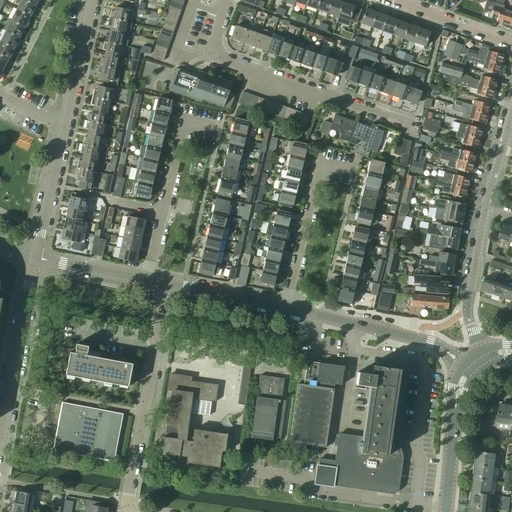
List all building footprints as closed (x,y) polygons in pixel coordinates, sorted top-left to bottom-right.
[(30,16),(35,6),(23,0),(16,0),(16,3),(19,4),(17,10),(30,16)] [(171,0),(169,6),(181,10),(183,5),(171,0)] [(308,0),(306,7),(317,10),(320,0),(308,0)] [(320,0),(317,10),(327,14),(332,0),(320,0)] [(333,0),(332,0),(327,14),(338,18),(343,3),(333,0)] [(343,3),(338,18),(349,22),(349,20),(353,21),(355,15),(352,14),(354,7),(343,3)] [(493,14),(491,20),(511,26),(511,12),(503,9),(504,6),(495,3),(491,13),(493,14)] [(169,6),(167,12),(179,16),(181,10),(169,6)] [(255,10),(249,8),(243,6),(241,10),(254,14),(255,10)] [(112,11),(110,18),(127,22),(129,10),(116,7),(115,12),(112,11)] [(371,28),(376,13),(365,9),(360,24),(371,28)] [(17,10),(11,21),(24,27),(30,16),(17,10)] [(167,12),(165,17),(177,22),(179,16),(167,12)] [(371,28),(382,32),(387,17),(376,13),(371,28)] [(165,17),(163,23),(175,27),(177,22),(165,17)] [(382,32),(393,35),(398,21),(387,17),(382,32)] [(110,18),(109,26),(112,26),(111,31),(129,35),(132,23),(127,22),(110,18)] [(11,21),(6,31),(19,38),(24,27),(11,21)] [(288,27),(290,23),(283,21),(280,29),(286,31),(288,27)] [(393,35),(403,39),(408,25),(398,21),(393,35)] [(163,23),(161,29),(173,33),(175,27),(163,23)] [(300,27),(290,23),(288,27),(299,31),(300,27)] [(419,28),(408,25),(403,39),(414,43),(419,28)] [(244,44),(249,31),(237,26),(232,40),(244,44)] [(430,32),(419,28),(414,43),(425,47),(430,32)] [(161,29),(159,34),(172,38),(173,33),(161,29)] [(6,31),(0,42),(14,49),(19,38),(6,31)] [(107,34),(105,42),(122,45),(127,46),(129,35),(111,31),(110,35),(107,34)] [(244,44),(256,48),(260,35),(249,31),(244,44)] [(323,35),(313,31),(311,36),(321,40),(323,35)] [(159,34),(157,40),(170,44),(172,38),(159,34)] [(272,39),(260,35),(256,48),(267,52),(272,39)] [(323,35),(321,39),(327,41),(333,44),(334,39),(328,37),(323,35)] [(267,52),(278,56),(283,43),(272,39),(267,52)] [(157,40),(156,45),(168,50),(170,44),(157,40)] [(371,41),(367,40),(365,46),(369,47),(375,49),(377,45),(371,42),(371,41)] [(457,59),(459,53),(462,45),(449,40),(444,54),(457,59)] [(341,55),(348,57),(352,46),(340,41),(338,46),(344,48),(341,55)] [(0,55),(8,59),(14,49),(0,42),(0,55)] [(106,54),(119,57),(122,45),(105,42),(104,49),(106,50),(106,54)] [(278,56),(289,60),(294,47),(283,43),(278,56)] [(165,56),(168,50),(156,45),(153,51),(165,56)] [(142,46),(140,53),(143,53),(149,55),(150,48),(142,46)] [(358,48),(352,46),(348,57),(353,59),(358,48)] [(289,60),(301,64),(306,51),(294,47),(289,60)] [(301,64),(312,68),(317,55),(318,51),(307,47),(306,51),(301,64)] [(134,49),(131,60),(138,61),(141,50),(134,49)] [(469,51),(468,56),(500,64),(503,56),(481,50),(479,54),(469,51)] [(165,56),(153,51),(151,57),(164,61),(165,56)] [(468,56),(459,53),(457,59),(444,54),(439,52),(437,59),(463,67),(465,60),(466,60),(484,65),(483,70),(498,74),(500,64),(468,56)] [(102,58),(100,65),(117,69),(119,57),(106,54),(105,59),(102,58)] [(330,54),(328,59),(323,72),(335,76),(341,59),(330,54)] [(0,55),(0,68),(3,70),(8,59),(0,55)] [(312,68),(323,72),(328,59),(317,55),(312,68)] [(390,65),(392,60),(382,57),(381,61),(383,62),(390,65)] [(434,70),(449,75),(449,76),(493,89),(496,80),(481,76),(479,81),(472,79),(470,76),(461,74),(463,67),(437,59),(434,70)] [(131,60),(129,72),(135,73),(138,62),(131,60)] [(403,64),(392,60),(390,65),(401,69),(403,64)] [(117,69),(100,65),(98,73),(101,74),(100,78),(114,81),(117,69)] [(363,71),(358,85),(369,89),(374,75),(373,75),(375,70),(365,66),(363,71)] [(346,80),(358,85),(363,71),(350,67),(346,80)] [(176,68),(176,69),(168,91),(190,99),(202,103),(203,101),(222,108),(222,107),(230,110),(235,94),(228,92),(231,82),(199,71),(198,76),(176,68)] [(369,89),(381,92),(385,79),(384,79),(385,76),(382,75),(383,72),(375,69),(373,75),(374,75),(369,89)] [(416,69),(414,74),(423,77),(425,72),(416,69)] [(448,81),(453,82),(478,89),(476,94),(491,99),(493,89),(449,76),(449,77),(448,81)] [(381,92),(392,96),(397,83),(385,79),(381,92)] [(392,96),(403,100),(408,87),(397,83),(392,96)] [(95,90),(93,97),(110,101),(112,89),(98,86),(97,90),(95,90)] [(420,91),(408,87),(403,100),(415,104),(420,91)] [(245,105),(249,94),(243,92),(239,103),(245,105)] [(245,105),(250,107),(254,96),(249,94),(245,105)] [(250,107),(256,109),(260,98),(254,96),(250,107)] [(94,105),(93,110),(107,113),(110,101),(93,97),(91,105),(94,105)] [(256,109),(261,111),(265,100),(260,98),(256,109)] [(155,111),(169,115),(171,103),(158,100),(155,111)] [(261,111),(267,113),(271,101),(265,100),(261,111)] [(454,104),(486,114),(489,105),(475,100),(473,106),(455,101),(454,104)] [(267,113),(272,115),(276,103),(271,101),(267,113)] [(272,115),(277,117),(281,105),(276,103),(272,115)] [(453,109),(462,112),(461,117),(483,123),(486,114),(454,104),(453,109)] [(277,117),(283,119),(287,107),(281,105),(277,117)] [(283,119),(288,121),(292,109),(287,107),(283,119)] [(288,121),(294,123),(298,111),(292,109),(288,121)] [(89,113),(88,121),(105,124),(107,113),(93,110),(92,114),(89,113)] [(155,111),(153,123),(166,127),(169,115),(155,111)] [(294,123),(299,125),(303,113),(298,111),(294,123)] [(309,115),(303,113),(299,125),(305,127),(309,115)] [(338,139),(349,143),(356,123),(334,115),(331,124),(324,121),(320,132),(328,135),(330,130),(340,133),(338,139)] [(425,117),(423,123),(439,127),(440,121),(425,117)] [(232,132),(249,137),(252,124),(235,120),(232,132)] [(89,129),(88,133),(102,136),(105,124),(88,121),(86,128),(89,129)] [(152,128),(150,135),(163,138),(166,127),(153,123),(147,122),(146,127),(152,128)] [(458,128),(457,132),(479,139),(482,129),(467,125),(460,122),(458,128)] [(362,148),(370,150),(379,127),(371,124),(369,128),(356,123),(349,143),(355,145),(357,140),(364,142),(362,148)] [(437,133),(439,127),(423,123),(422,129),(428,131),(427,136),(435,138),(436,133),(437,133)] [(127,129),(124,141),(129,142),(133,143),(135,135),(131,134),(132,131),(127,129)] [(232,132),(229,144),(243,147),(247,148),(249,137),(232,132)] [(479,139),(457,132),(456,137),(463,139),(462,143),(477,148),(479,139)] [(84,137),(83,144),(99,148),(102,136),(88,133),(87,137),(84,137)] [(415,139),(413,147),(420,149),(421,142),(429,144),(431,138),(420,134),(418,140),(415,139)] [(150,135),(147,147),(160,150),(163,138),(150,135)] [(271,137),(268,150),(273,151),(274,151),(277,139),(271,137)] [(398,138),(392,154),(399,156),(400,152),(405,140),(398,138)] [(400,157),(398,166),(405,168),(411,142),(405,140),(400,152),(399,156),(400,157)] [(284,154),(290,155),(304,158),(306,147),(293,143),(293,142),(287,141),(284,154)] [(84,152),(83,156),(97,159),(99,148),(83,144),(81,152),(84,152)] [(229,144),(227,156),(240,159),(243,147),(229,144)] [(147,147),(144,158),(158,161),(160,150),(147,147)] [(441,150),(440,154),(473,163),(475,153),(453,147),(451,152),(441,150)] [(414,148),(411,160),(418,161),(420,149),(414,148)] [(439,158),(448,161),(446,167),(455,169),(455,168),(470,172),(473,163),(440,154),(439,158)] [(301,170),(304,158),(290,155),(287,167),(301,170)] [(79,160),(78,167),(94,171),(97,159),(83,156),(82,161),(79,160)] [(227,156),(224,167),(237,171),(239,164),(243,165),(244,160),(240,159),(227,156)] [(139,157),(137,169),(142,170),(155,173),(158,161),(144,158),(139,157)] [(266,162),(263,170),(270,172),(272,163),(266,162)] [(367,174),(381,177),(384,165),(370,162),(367,174)] [(252,174),(258,176),(261,164),(255,163),(252,174)] [(78,167),(76,175),(79,176),(78,180),(80,181),(79,188),(90,191),(93,191),(94,184),(91,183),(94,171),(78,167)] [(224,167),(221,179),(234,182),(237,171),(224,167)] [(287,167),(284,179),(298,182),(301,170),(287,167)] [(137,169),(134,180),(139,182),(152,185),(155,173),(142,170),(137,169)] [(434,180),(466,188),(468,179),(444,172),(442,177),(435,175),(434,180)] [(104,186),(110,188),(113,175),(107,174),(104,186)] [(367,174),(365,186),(378,189),(381,190),(383,188),(384,184),(383,182),(380,181),(381,177),(367,174)] [(407,176),(404,189),(410,190),(413,177),(407,176)] [(122,191),(125,178),(117,177),(114,189),(122,191)] [(234,182),(221,179),(217,195),(231,198),(234,182)] [(295,194),(298,182),(284,179),(283,183),(279,182),(278,189),(281,190),(295,194)] [(394,193),(399,194),(402,182),(396,180),(393,192),(394,193)] [(464,197),(466,188),(434,180),(432,184),(450,188),(448,193),(464,197)] [(152,185),(139,182),(136,194),(149,197),(152,185)] [(256,187),(251,186),(251,187),(249,186),(245,202),(252,203),(256,187)] [(365,186),(362,197),(375,200),(378,189),(365,186)] [(404,189),(401,202),(409,203),(412,191),(410,190),(404,189)] [(278,194),(277,201),(279,202),(278,203),(278,206),(290,208),(291,206),(292,206),(295,194),(281,190),(281,191),(280,195),(278,194)] [(71,196),(69,207),(86,211),(89,200),(83,199),(76,198),(75,197),(71,196)] [(362,197),(359,209),(373,212),(375,200),(362,197)] [(437,198),(436,208),(437,209),(458,212),(462,213),(464,204),(448,201),(437,198)] [(216,201),(213,212),(227,216),(229,204),(216,201)] [(409,204),(409,203),(401,202),(398,215),(405,216),(408,210),(408,204),(409,204)] [(255,203),(252,219),(257,220),(259,210),(265,212),(266,206),(255,203)] [(243,220),(248,221),(252,205),(245,204),(241,219),(243,220)] [(69,207),(67,217),(84,221),(86,211),(69,207)] [(373,212),(359,209),(356,221),(373,225),(374,225),(376,224),(377,220),(376,218),(375,217),(372,216),(373,212)] [(444,223),(446,223),(447,221),(460,223),(462,213),(458,212),(437,209),(435,219),(444,220),(444,223)] [(213,212),(210,224),(224,227),(227,228),(230,217),(227,216),(213,212)] [(274,224),(287,227),(290,215),(276,212),(274,224)] [(398,215),(395,227),(402,228),(404,216),(398,215)] [(128,216),(125,227),(143,231),(145,220),(128,216)] [(388,216),(385,231),(390,232),(393,217),(388,216)] [(67,217),(64,228),(82,232),(84,221),(67,217)] [(252,219),(250,228),(257,229),(259,221),(252,219)] [(287,227),(274,224),(270,223),(268,223),(266,233),(267,235),(266,235),(284,239),(287,227)] [(420,229),(419,232),(433,234),(457,239),(459,229),(446,227),(446,223),(444,223),(443,226),(438,225),(437,230),(428,228),(427,231),(420,229)] [(210,224),(207,236),(221,239),(224,228),(224,227),(210,224)] [(511,242),(511,238),(511,225),(508,224),(507,227),(503,225),(499,238),(511,242)] [(125,227),(123,237),(141,241),(143,231),(125,227)] [(82,232),(64,228),(62,239),(74,242),(79,243),(82,232)] [(354,228),(351,240),(365,244),(368,232),(354,228)] [(395,228),(393,239),(402,241),(405,230),(395,228)] [(432,239),(430,247),(443,250),(444,247),(455,249),(457,239),(433,234),(432,239)] [(93,242),(91,254),(97,255),(99,244),(100,239),(98,239),(99,236),(94,235),(93,242)] [(282,250),(284,239),(266,235),(266,238),(270,239),(268,247),(282,250)] [(207,236),(204,248),(218,251),(221,239),(207,236)] [(123,237),(121,248),(138,252),(141,241),(123,237)] [(351,240),(348,252),(362,255),(368,257),(370,245),(365,244),(351,240)] [(74,242),(72,249),(83,251),(84,244),(79,243),(74,242)] [(239,256),(242,245),(236,243),(233,255),(239,256)] [(105,245),(99,244),(97,255),(103,257),(105,245)] [(279,262),(282,250),(268,247),(267,252),(262,251),(260,258),(279,262)] [(138,252),(121,248),(118,259),(136,263),(138,252)] [(204,248),(202,259),(215,262),(218,251),(204,248)] [(493,256),(505,260),(506,255),(506,258),(498,255),(499,252),(495,250),(493,256)] [(348,252),(346,264),(359,267),(362,255),(348,252)] [(429,255),(428,260),(452,265),(454,255),(439,252),(438,257),(429,255)] [(396,254),(389,253),(385,273),(390,274),(395,255),(396,256),(396,254)] [(244,254),(241,265),(247,267),(250,255),(244,254)] [(276,274),(279,262),(260,258),(265,259),(263,270),(276,274)] [(214,267),(215,262),(202,259),(199,271),(215,275),(217,267),(214,267)] [(377,259),(375,271),(381,273),(383,260),(377,259)] [(428,260),(428,261),(416,259),(416,261),(418,262),(417,264),(436,268),(435,272),(450,275),(452,265),(428,260)] [(501,271),(503,264),(491,260),(489,266),(501,271)] [(362,268),(359,267),(346,264),(343,275),(356,279),(361,280),(363,272),(361,272),(362,268)] [(238,278),(236,285),(245,286),(249,267),(247,267),(241,265),(238,278)] [(231,267),(228,279),(234,280),(237,268),(235,268),(231,267)] [(276,274),(263,270),(260,283),(273,286),(276,274)] [(378,282),(381,273),(375,271),(372,281),(378,282)] [(343,275),(340,287),(353,290),(356,279),(343,275)] [(414,275),(413,286),(426,287),(425,292),(447,294),(447,293),(449,293),(449,285),(447,285),(447,281),(440,281),(440,277),(414,275)] [(492,297),(497,282),(486,278),(482,291),(486,292),(485,295),(492,297)] [(501,297),(504,299),(509,285),(497,282),(492,297),(500,300),(501,297)] [(382,284),(380,292),(394,293),(395,285),(382,284)] [(350,302),(353,290),(340,287),(337,299),(350,302)] [(380,293),(376,309),(387,312),(391,295),(380,293)] [(448,297),(419,295),(412,294),(411,306),(418,306),(419,304),(430,305),(430,307),(447,309),(448,297)] [(69,352),(65,375),(128,387),(132,364),(86,355),(87,346),(76,344),(74,353),(69,352)] [(244,357),(238,404),(246,405),(252,358),(244,357)] [(303,384),(333,388),(334,384),(340,385),(343,366),(306,361),(303,384)] [(387,446),(388,441),(399,369),(373,366),(372,374),(356,372),(355,385),(370,387),(362,442),(387,446)] [(162,437),(162,438),(165,438),(162,454),(178,456),(187,457),(186,462),(218,467),(220,451),(223,452),(225,435),(205,432),(193,430),(192,434),(186,433),(189,413),(209,416),(211,402),(191,399),(191,398),(214,402),(216,386),(191,382),(191,377),(185,376),(185,377),(170,375),(167,390),(174,391),(173,396),(171,395),(164,438),(162,437)] [(260,376),(257,397),(280,400),(283,379),(260,376)] [(333,388),(303,384),(297,383),(288,442),(290,443),(289,450),(304,452),(305,445),(325,448),(333,388)] [(285,401),(280,400),(257,397),(250,438),(272,441),(272,438),(280,439),(285,401)] [(113,462),(122,414),(62,403),(53,451),(113,462)] [(488,408),(488,414),(497,415),(496,423),(496,428),(510,430),(511,407),(511,405),(499,404),(498,410),(488,408)] [(393,442),(388,441),(387,446),(362,442),(338,438),(334,461),(319,459),(315,483),(392,494),(397,457),(393,442)] [(475,465),(494,468),(496,454),(477,451),(475,465)] [(475,465),(473,479),(492,482),(494,468),(475,465)] [(473,479),(472,492),(490,494),(492,482),(473,479)] [(17,491),(14,504),(30,506),(32,494),(17,491)] [(472,492),(470,506),(489,508),(490,494),(472,492)] [(86,500),(83,511),(107,511),(108,508),(100,507),(101,503),(86,500)] [(66,501),(63,511),(72,511),(74,502),(66,501)]
